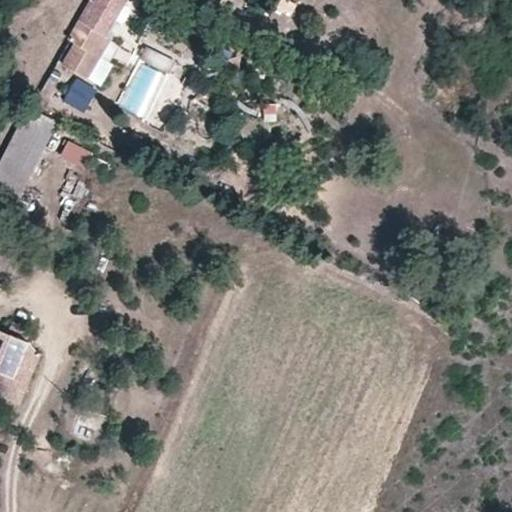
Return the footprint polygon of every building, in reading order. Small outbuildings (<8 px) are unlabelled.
[(96,51),(123,0),(96,0),(75,40),(96,51)] [(170,60),(140,45),(134,58),(163,73),(170,60)] [(62,99),(82,111),(94,89),(74,78),(62,99)] [(46,133),(52,121),(26,108),(20,120),(46,133)] [(0,193),(15,201),(46,133),(20,120),(0,161),(0,193)] [(137,136),(126,130),(120,143),(130,149),(137,136)] [(108,165),(68,143),(63,153),(103,175),(108,165)] [(27,344),(0,331),(0,372),(15,378),(27,344)] [(26,389),(39,356),(29,345),(27,344),(15,378),(0,372),(0,397),(19,405),(26,389)]
